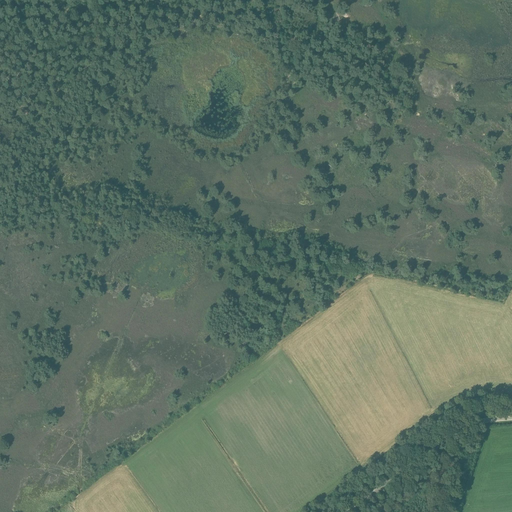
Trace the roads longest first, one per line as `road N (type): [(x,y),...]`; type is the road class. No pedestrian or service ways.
road 1 (unclassified): [(350,511),(458,430),(511,418)]
road 2 (track): [(511,295),(486,386),(489,420)]
